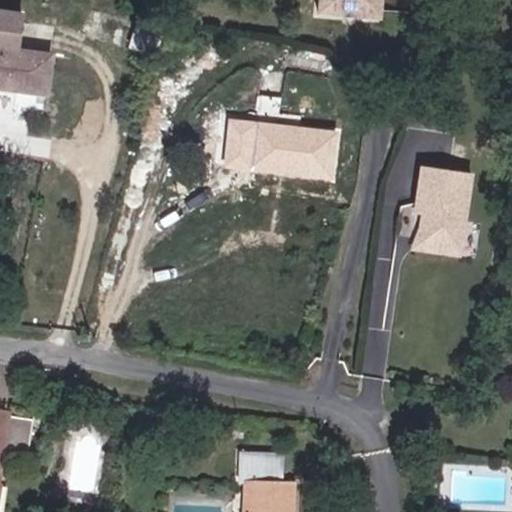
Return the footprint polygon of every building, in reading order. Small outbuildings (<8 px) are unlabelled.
[(390,0),(326,0),(326,6),(390,9),(390,0)] [(166,56),(172,32),(146,26),(140,50),(166,56)] [(62,56),(0,47),(0,80),(58,89),(62,56)] [(268,121),(264,159),(263,162),(343,171),(347,129),(268,121)] [(440,206),(440,221),(456,238),(483,238),(483,163),(433,163),(433,197),(440,197),(440,206)] [(440,221),(433,243),(483,243),(483,238),(456,238),(440,221)] [(0,471),(10,472),(15,445),(36,448),(42,405),(0,398),(0,471)] [(10,472),(0,471),(0,503),(5,505),(10,472)] [(245,511),(294,511),(293,480),(243,484),(245,511)]
